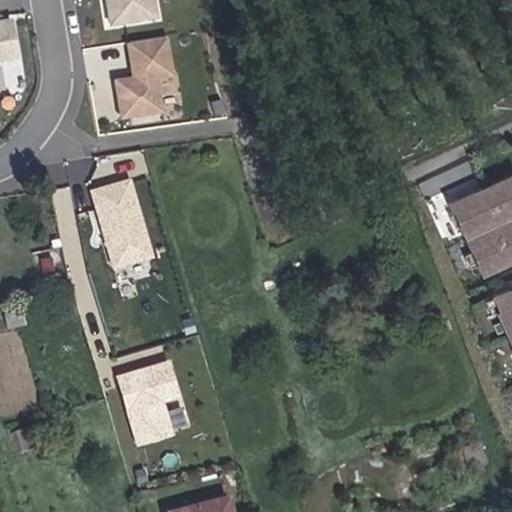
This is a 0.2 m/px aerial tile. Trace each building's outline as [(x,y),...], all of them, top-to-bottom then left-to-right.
[(161,0),(95,0),(99,26),(164,19),(161,0)] [(0,19),(0,60),(19,57),(11,17),(0,19)] [(175,71),(168,34),(123,42),(128,73),(111,76),(119,118),(161,110),(155,74),(175,71)] [(511,163),(446,192),(478,263),(511,247),(511,163)] [(156,257),(133,177),(90,190),(113,269),(156,257)] [(511,274),(484,287),(511,349),(511,274)] [(171,359),(116,376),(139,448),(178,436),(166,400),(182,395),(171,359)] [(234,511),(229,497),(168,511),(167,511),(234,511)]
